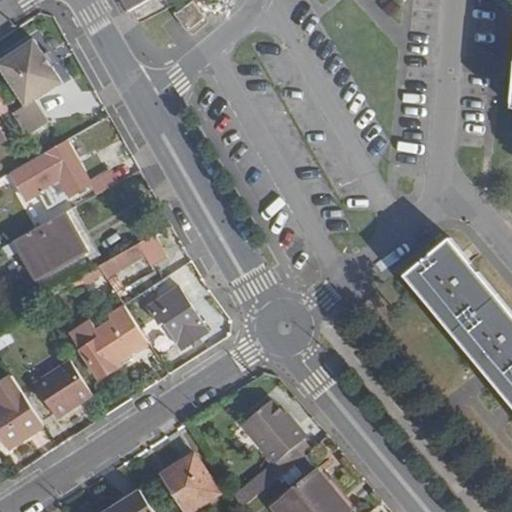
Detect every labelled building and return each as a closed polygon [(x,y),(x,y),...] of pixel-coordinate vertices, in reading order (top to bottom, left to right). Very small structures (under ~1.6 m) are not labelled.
[(150,0),(122,0),(129,12),(150,0)] [(193,2),(177,15),(188,31),(205,18),(193,2)] [(1,66),(27,108),(64,85),(37,43),(1,66)] [(16,121),(39,157),(66,142),(77,135),(55,98),(16,121)] [(75,192),(89,184),(66,142),(39,157),(23,167),(28,177),(19,183),(28,199),(48,188),(46,184),(64,173),(75,192)] [(111,172),(89,184),(96,197),(118,184),(111,172)] [(65,214),(87,252),(37,281),(40,287),(98,254),(73,209),(65,214)] [(14,242),(37,281),(87,252),(65,214),(14,242)] [(154,236),(107,262),(101,266),(105,273),(107,278),(145,256),(151,266),(166,257),(154,236)] [(511,313),(452,241),(408,276),(511,401),(511,313)] [(105,273),(101,266),(83,277),(88,284),(105,273)] [(87,283),(83,277),(71,285),(73,288),(87,283)] [(179,288),(150,307),(161,323),(165,321),(184,349),(191,344),(194,348),(201,343),(198,339),(208,332),(179,288)] [(148,343),(126,307),(111,317),(113,321),(99,330),(93,322),(72,335),(101,380),(123,366),(120,361),(148,343)] [(67,363),(90,398),(93,396),(70,360),(67,363)] [(67,363),(35,383),(58,419),(90,398),(67,363)] [(0,433),(10,449),(45,427),(11,375),(0,382),(0,433)] [(236,433),(256,464),(263,473),(270,485),(291,467),(304,456),(310,451),(303,442),(306,439),(282,403),(275,408),(236,433)] [(184,511),(194,511),(222,494),(195,453),(161,475),(184,511)] [(291,467),(270,485),(268,487),(275,495),(298,477),(291,467)] [(272,505),(277,511),(351,511),(317,470),(272,505)] [(250,484),(258,494),(268,487),(270,485),(263,473),(250,484)] [(234,497),(241,509),(258,494),(250,484),(234,497)] [(153,511),(140,491),(107,511),(153,511)]
